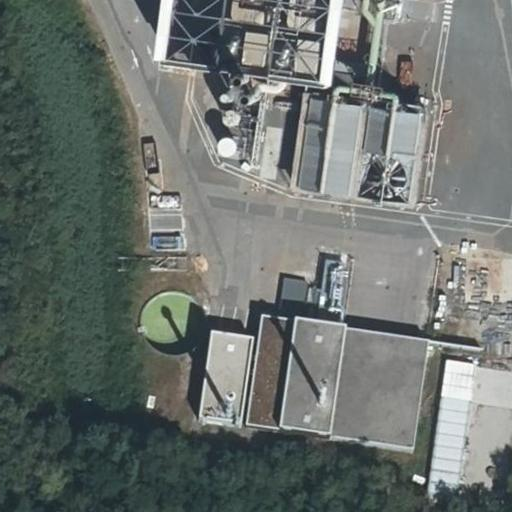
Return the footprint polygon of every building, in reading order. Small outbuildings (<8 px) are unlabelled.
[(178,0),(165,88),(305,109),(307,98),(318,100),(322,72),(330,73),(338,15),(340,0),(178,0)] [(318,100),(350,104),(354,77),(330,73),(322,72),(318,100)] [(294,189),(415,206),(426,114),(350,104),(318,100),(307,98),(305,109),(294,189)] [(430,121),(429,134),(460,138),(462,125),(430,121)] [(427,199),(449,202),(452,170),(430,168),(427,199)] [(151,208),(152,221),(181,219),(180,206),(151,208)] [(479,280),(479,300),(505,300),(505,279),(479,280)] [(170,353),(175,353),(180,352),(184,350),(192,345),(196,341),(198,337),(200,333),(202,323),(200,314),(196,305),(193,301),(185,296),(175,293),(171,293),(166,293),(157,296),(153,299),(149,303),(146,307),(142,315),(141,325),(142,330),(146,339),(152,346),(160,351),(170,353)] [(416,453),(431,344),(264,320),(249,428),(416,453)] [(254,339),(211,333),(198,422),(241,428),(254,339)] [(443,360),(428,492),(458,495),(473,363),(443,360)]
